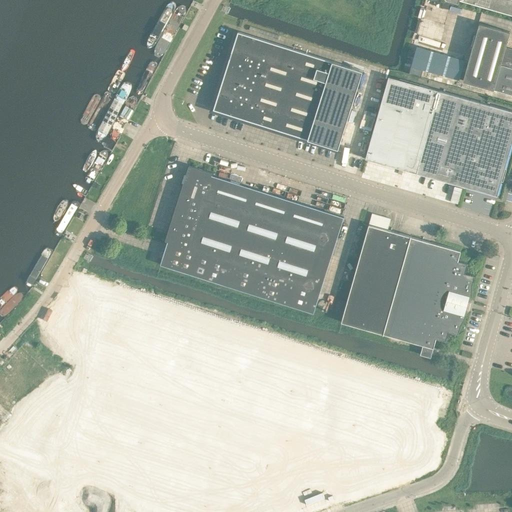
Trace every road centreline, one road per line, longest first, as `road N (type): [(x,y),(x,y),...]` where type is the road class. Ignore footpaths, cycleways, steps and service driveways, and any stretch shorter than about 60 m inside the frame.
road 1 (unclassified): [(511,232),(151,120)]
road 2 (unclassified): [(151,120),(54,287),(0,352)]
road 3 (unclassified): [(350,511),(444,474),(462,422),(481,406)]
road 4 (unclassified): [(481,406),(477,385),(511,260)]
road 5 (unclassified): [(151,120),(212,0)]
